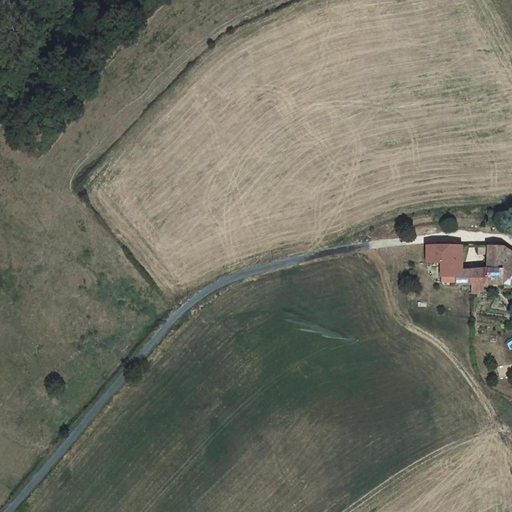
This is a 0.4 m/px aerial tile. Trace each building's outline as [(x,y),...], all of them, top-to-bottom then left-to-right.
[(485,260),(486,273),(488,288),(503,287),(502,281),(499,256),(498,250),(483,252),(485,260)] [(475,261),(485,260),(483,252),(475,253),(475,261)] [(458,292),(476,290),(474,274),(457,276),(454,254),(423,257),(424,277),(440,276),(441,291),(458,290),(458,292)] [(511,254),(499,256),(502,281),(511,280),(511,254)] [(486,273),(474,274),(476,290),(476,298),(487,298),(487,295),(504,294),(503,287),(488,288),(486,273)]
